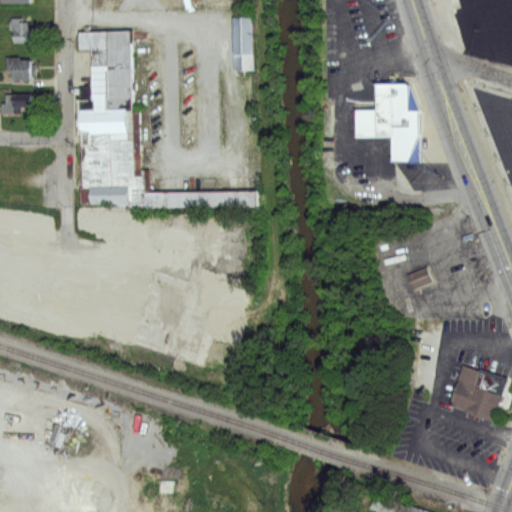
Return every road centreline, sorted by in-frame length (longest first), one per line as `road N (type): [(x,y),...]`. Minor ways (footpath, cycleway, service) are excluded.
road 1 (primary): [(511,263),(416,0)]
road 2 (residential): [(66,239),(66,0)]
